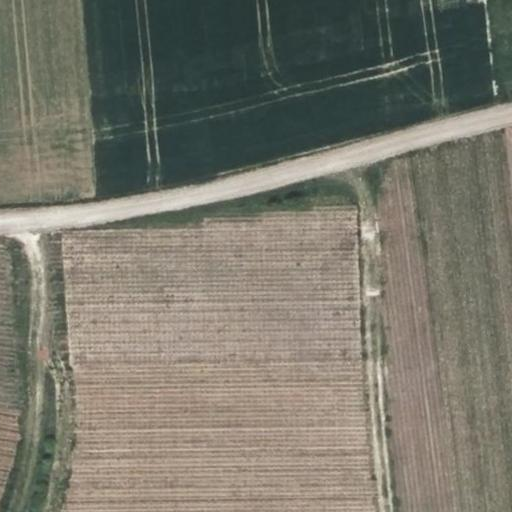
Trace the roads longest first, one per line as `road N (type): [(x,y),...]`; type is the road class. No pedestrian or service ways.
road 1 (track): [(511,113),(354,154),(0,223)]
road 2 (track): [(376,511),(359,367),(364,185),(354,154)]
road 3 (track): [(0,504),(32,422),(44,338),(29,221)]
